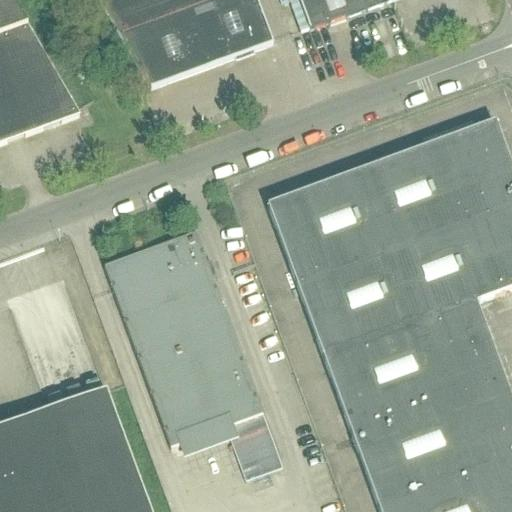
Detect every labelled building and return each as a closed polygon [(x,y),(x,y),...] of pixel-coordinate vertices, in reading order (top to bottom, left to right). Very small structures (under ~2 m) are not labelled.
[(0,0),(0,150),(80,121),(8,0),(0,0)] [(96,0),(150,94),(273,49),(254,0),(96,0)] [(407,0),(296,0),(310,36),(407,0)] [(511,295),(511,177),(494,129),(267,212),(376,511),(511,511),(511,410),(495,365),(475,309),(495,302),(511,295)] [(171,455),(181,451),(185,463),(230,446),(245,486),(282,472),(196,238),(104,272),(171,455)] [(148,511),(106,397),(0,435),(0,511),(148,511)]
